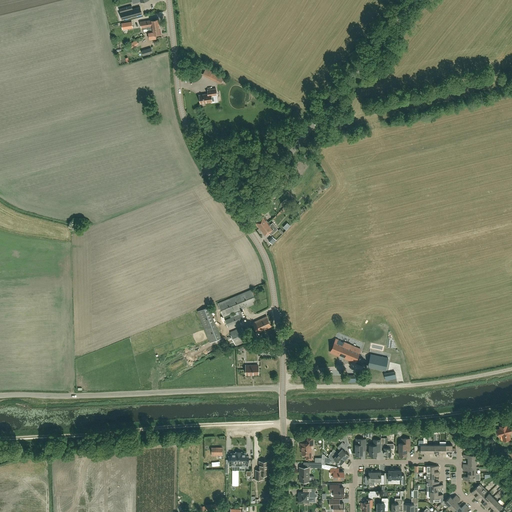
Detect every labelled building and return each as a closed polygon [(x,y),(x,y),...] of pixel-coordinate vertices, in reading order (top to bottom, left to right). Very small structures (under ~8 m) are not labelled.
[(121,13),(122,19),(134,16),(142,14),(140,7),(132,9),(131,6),(120,9),(121,13)] [(147,27),(160,25),(159,19),(150,20),(140,22),(141,27),(143,27),(147,26),(147,27)] [(161,33),(161,29),(160,25),(147,27),(148,31),(149,40),(153,39),(156,38),(156,34),(161,33)] [(136,40),(129,44),(131,48),(139,44),(136,40)] [(205,69),(203,74),(221,83),(224,77),(205,69)] [(218,102),(217,95),(216,88),(209,89),(209,93),(199,95),(200,103),(211,101),(211,103),(218,102)] [(260,228),(268,221),(263,216),(255,222),(260,228)] [(268,221),(260,228),(265,235),(268,233),(271,235),(278,229),(276,226),(273,228),(268,221)] [(257,303),(251,289),(218,303),(223,317),(257,303)] [(221,338),(215,323),(208,307),(198,311),(204,327),(210,342),(221,338)] [(228,327),(245,320),(242,313),(225,320),(228,327)] [(252,322),(257,333),(271,326),(267,316),(252,322)] [(230,332),(235,344),(236,346),(258,337),(256,332),(246,336),(247,338),(246,339),(242,327),(230,332)] [(336,339),(330,352),(339,356),(339,355),(345,357),(344,358),(355,363),(360,349),(336,339)] [(371,354),(368,367),(385,370),(388,358),(371,354)] [(391,369),(399,371),(401,359),(393,358),(391,369)] [(246,375),(258,374),(258,365),(246,366),(246,375)] [(386,380),(396,378),(395,372),(384,374),(386,380)] [(507,425),(500,426),(500,429),(497,429),(499,436),(502,435),(503,441),(510,439),(509,434),(511,432),(511,425),(507,427),(507,425)] [(340,451),(338,453),(345,460),(346,458),(349,455),(345,451),(347,449),(347,446),(349,445),(346,435),(339,435),(340,441),(344,440),(345,443),(345,444),(342,442),(337,447),(340,451)] [(427,458),(427,445),(427,437),(424,437),(423,440),(419,440),(419,445),(421,445),(420,452),(420,453),(424,453),(424,458),(427,458)] [(302,454),(306,454),(306,460),(309,460),(312,460),(312,454),(310,454),(310,446),(313,446),(313,438),(311,438),(307,438),(307,443),(301,443),(301,448),(302,448),(302,454)] [(381,446),(381,447),(384,447),(384,452),(384,455),(385,455),(391,455),(391,449),(393,449),(394,448),(394,445),(394,444),(393,443),(388,443),(385,443),(385,438),(381,438),(381,446)] [(399,443),(399,445),(396,445),(396,450),(399,450),(399,455),(407,455),(407,450),(410,450),(410,447),(410,439),(405,439),(404,438),(401,438),(401,443),(399,443)] [(366,439),(356,439),(356,453),(356,455),(362,455),(363,455),(363,450),(366,450),(366,446),(366,439)] [(377,446),(380,446),(380,440),(374,440),(374,445),(370,445),(370,446),(370,455),(377,455),(377,452),(377,446)] [(211,456),(223,456),(223,447),(211,447),(211,456)] [(332,459),(338,453),(334,450),(328,456),(329,457),(329,456),(332,459)] [(242,453),(242,452),(241,452),(236,452),(236,453),(231,453),(231,456),(229,456),(229,462),(229,466),(233,466),(244,466),(248,466),(248,462),(249,462),(249,456),(246,456),(246,453),(242,453)] [(322,463),(322,464),(325,464),(325,462),(331,464),(331,463),(332,464),(335,462),(336,463),(337,462),(340,465),(344,460),(345,460),(338,453),(332,459),(329,456),(329,457),(327,458),(324,455),(322,455),(322,458),(322,463)] [(256,470),(256,479),(267,479),(267,475),(268,475),(268,461),(259,461),(259,470),(256,470)] [(299,467),(299,481),(306,481),(308,481),(309,476),(309,468),(309,467),(303,467),(299,467)] [(330,474),(333,474),(333,478),(344,478),(344,475),(344,472),(339,472),(339,469),(337,469),(331,469),(330,470),(330,474)] [(395,483),(395,470),(394,470),(394,469),(390,469),(390,470),(388,470),(388,473),(388,477),(385,477),(385,483),(388,483),(395,483)] [(395,470),(395,483),(402,483),(402,484),(404,484),(404,483),(405,483),(405,475),(402,475),(402,470),(395,470)] [(375,481),(375,472),(369,472),(369,478),(365,477),(365,484),(371,484),(371,485),(375,485),(375,481)] [(385,473),(381,473),(381,472),(380,472),(375,472),(375,481),(379,481),(379,484),(385,484),(385,483),(385,477),(385,473)] [(344,488),(339,488),(340,484),(336,484),(330,484),(329,492),(334,492),(334,496),(342,496),(344,496),(344,488)] [(478,494),(484,488),(480,484),(471,493),(473,495),(476,492),(478,494)] [(317,493),(315,493),(315,488),(308,488),(308,493),(303,492),(299,492),(299,496),(298,496),(298,502),(299,502),(303,503),(303,502),(308,502),(308,497),(315,497),(317,497),(317,493)] [(483,499),(489,493),(484,488),(478,494),(475,497),(477,500),(481,496),(483,499)] [(403,504),(403,499),(403,495),(403,491),(400,491),(401,499),(395,499),(395,503),(391,503),(391,511),(398,511),(403,511),(403,509),(403,504)] [(443,498),(443,495),(438,495),(438,491),(427,491),(427,496),(428,497),(430,497),(430,498),(433,498),(433,502),(440,502),(440,498),(443,498)] [(484,506),(493,497),(489,493),(483,499),(485,501),(482,504),(484,506)] [(448,507),(458,498),(456,496),(452,499),(450,497),(444,502),(448,507)] [(492,508),(497,502),(493,497),(484,506),(486,509),(489,505),(492,508)] [(388,498),(382,498),(382,503),(377,503),(377,511),(384,511),(384,504),(388,504),(388,498)] [(418,498),(414,498),(411,498),(411,504),(403,504),(403,509),(406,509),(406,511),(414,511),(414,504),(418,504),(418,502),(418,498)] [(453,511),(458,506),(456,503),(460,500),(458,498),(448,507),(453,511)] [(369,502),(364,502),(361,502),(361,508),(362,508),(363,508),(363,511),(362,511),(369,511),(369,507),(373,507),(373,499),(369,499),(369,502)] [(330,500),(329,506),(333,506),(333,511),(337,511),(343,511),(343,503),(339,503),(339,500),(335,500),(330,500)] [(496,511),(497,511),(502,507),(500,505),(497,502),(492,508),(494,510),(491,511),(496,511)]
